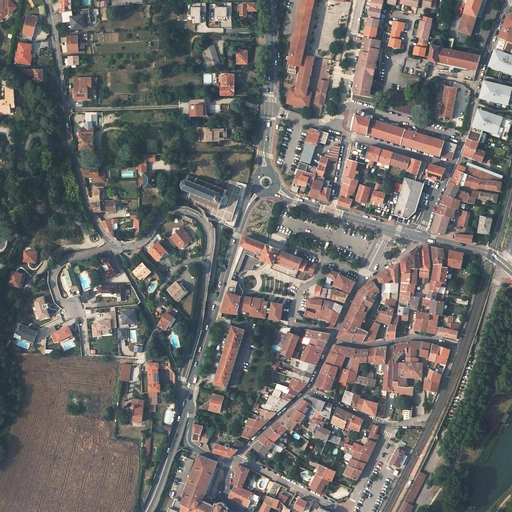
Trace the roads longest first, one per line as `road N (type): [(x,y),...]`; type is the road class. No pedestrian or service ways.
road 1 (unclassified): [(114,243),(83,196),(51,11)]
road 2 (secondary): [(185,403),(246,207)]
road 3 (residential): [(452,165),(492,35),(511,0)]
road 4 (track): [(511,370),(452,472),(432,498),(422,495)]
road 5 (unknown): [(93,249),(78,221),(53,206),(31,176),(13,174),(0,208)]
road 6 (unclassified): [(185,403),(178,391),(203,259)]
road 7 (unclassified): [(203,259),(206,233),(185,210),(161,217),(132,246),(114,243)]
road 8 (unknown): [(6,327),(57,261),(93,249)]
road 9 (residential): [(325,257),(298,293),(292,320),(336,332)]
